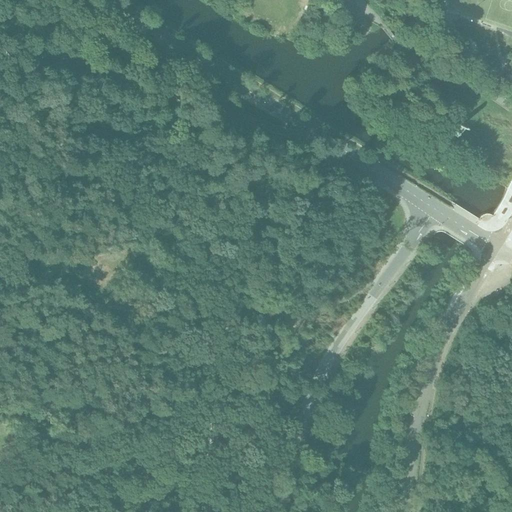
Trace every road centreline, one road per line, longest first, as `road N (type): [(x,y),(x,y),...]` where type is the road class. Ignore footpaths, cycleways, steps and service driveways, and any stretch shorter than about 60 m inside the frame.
road 1 (residential): [(0,37),(336,159),(357,156)]
road 2 (residential): [(272,511),(321,372),(435,208)]
road 3 (residential): [(357,156),(107,0)]
road 4 (residential): [(407,511),(413,440),(434,352),(496,248)]
